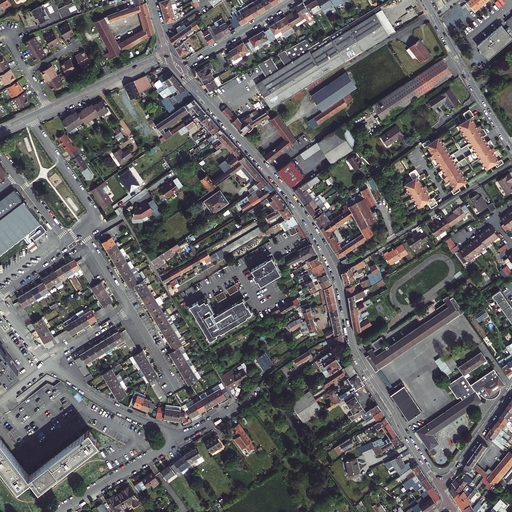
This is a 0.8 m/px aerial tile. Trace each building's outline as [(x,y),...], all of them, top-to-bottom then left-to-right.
[(258,0),(253,4),(260,15),(263,13),(266,11),(261,3),(259,0),(258,0)] [(259,0),(261,3),(266,11),(269,9),(272,7),(267,0),(259,0)] [(314,0),(313,1),(309,3),(314,11),(321,7),(316,0),(314,0)] [(331,5),(334,4),(331,0),(316,0),(321,7),(323,10),(325,9),(331,5)] [(491,0),(471,0),(468,3),(472,8),(476,13),(492,0),(491,0)] [(145,2),(133,6),(131,7),(133,13),(141,11),(142,15),(149,13),(146,1),(145,2)] [(309,23),(314,20),(310,13),(305,5),(303,2),(301,3),(298,5),(305,16),(305,17),(307,19),(307,20),(309,23)] [(344,2),(336,7),(338,11),(346,6),(344,2)] [(178,9),(177,3),(172,5),(162,8),(162,11),(163,14),(174,10),(176,9),(178,9)] [(249,10),(254,18),(257,17),(260,15),(253,4),(253,3),(247,7),(249,10)] [(314,11),(309,3),(305,5),(310,13),(314,11)] [(46,20),(49,19),(47,16),(48,16),(42,5),(31,12),(33,16),(34,15),(36,18),(35,18),(37,21),(39,24),(40,23),(41,23),(46,20)] [(316,81),(347,61),(358,54),(396,30),(381,5),(374,9),(361,17),(347,25),(336,31),(329,36),(325,38),(320,41),(312,46),(307,38),(301,41),(290,47),(281,52),(277,54),(286,67),(280,70),(272,57),(271,57),(260,63),(258,65),(267,79),(256,85),(272,109),(316,81)] [(302,19),(304,22),(307,20),(307,19),(305,17),(305,16),(298,5),(294,7),(298,12),(302,19)] [(329,14),(333,11),(334,9),(331,5),(325,9),(327,13),(329,14)] [(122,17),(128,15),(133,13),(131,7),(130,7),(129,8),(107,16),(110,22),(122,17)] [(180,13),(178,9),(176,9),(174,10),(163,14),(164,16),(165,19),(175,16),(175,15),(178,14),(180,13)] [(254,18),(249,10),(242,14),(247,22),(250,20),(254,18)] [(128,15),(130,21),(132,21),(134,20),(136,19),(142,15),(141,11),(133,13),(128,15)] [(297,27),(304,22),(302,19),(298,12),(296,13),(293,14),(291,16),(290,15),(286,17),(291,26),(292,27),(296,25),(297,27)] [(177,21),(181,18),(180,13),(178,14),(175,15),(175,16),(165,19),(165,22),(166,25),(173,22),(177,21)] [(247,22),(242,14),(236,18),(237,20),(241,26),(244,24),(247,22)] [(476,45),(487,59),(511,39),(511,38),(511,36),(511,15),(511,16),(504,22),(508,26),(504,29),(501,25),(476,45)] [(99,32),(109,26),(107,23),(104,17),(100,19),(89,23),(92,29),(90,30),(92,34),(95,33),(94,31),(98,29),(99,32)] [(117,41),(122,50),(155,32),(153,24),(151,17),(144,19),(146,28),(121,43),(120,40),(117,41)] [(228,27),(229,26),(224,17),(215,22),(216,24),(218,26),(219,25),(225,36),(228,34),(231,32),(228,27)] [(283,34),(285,38),(295,32),(292,27),(291,26),(286,17),(282,19),(276,23),(281,31),(283,33),(283,34)] [(195,22),(191,25),(195,31),(197,29),(198,30),(200,29),(195,22)] [(72,35),(74,34),(68,23),(58,28),(65,40),(70,38),(72,36),(72,35)] [(179,33),(187,27),(184,23),(176,28),(179,33)] [(272,38),(273,40),(283,34),(283,33),(281,31),(276,23),(274,24),(270,27),(271,29),(268,30),(271,37),(272,38)] [(222,37),(225,36),(219,25),(218,26),(216,24),(207,29),(208,31),(211,28),(218,40),(222,37)] [(195,31),(191,25),(177,35),(170,39),(173,44),(176,48),(182,44),(180,40),(195,31)] [(111,29),(109,26),(99,32),(101,36),(111,30),(111,29)] [(217,41),(218,40),(211,28),(208,31),(209,32),(210,34),(215,42),(217,41)] [(207,29),(202,33),(209,45),(212,43),(215,42),(210,34),(209,32),(208,31),(207,29)] [(122,50),(117,41),(116,38),(111,30),(101,36),(109,51),(105,53),(108,58),(122,50)] [(262,44),(265,47),(274,42),(273,40),(272,38),(271,37),(268,30),(265,32),(264,30),(261,32),(257,34),(262,43),(262,44)] [(60,44),(53,32),(44,37),(51,49),(54,47),(56,46),(60,44)] [(209,45),(202,34),(201,32),(197,34),(205,48),(207,46),(209,45)] [(252,50),(254,54),(265,47),(262,44),(262,43),(257,34),(254,36),(249,39),(251,42),(248,44),(252,49),(252,50)] [(35,37),(31,39),(36,49),(40,46),(35,37)] [(421,38),(407,49),(419,66),(433,55),(427,47),(421,38)] [(25,46),(29,53),(36,49),(31,39),(24,43),(25,44),(26,46),(25,46)] [(243,58),(244,60),(254,54),(252,50),(252,49),(248,44),(246,45),(244,42),(241,44),(236,47),(241,56),(242,57),(243,58)] [(189,51),(184,43),(182,44),(176,48),(181,57),(185,54),(189,51)] [(45,53),(40,46),(36,49),(39,56),(45,53)] [(241,56),(236,47),(233,49),(229,51),(230,53),(227,55),(232,62),(241,56)] [(38,61),(40,60),(39,56),(36,49),(29,53),(33,61),(34,60),(36,63),(38,61)] [(90,61),(84,51),(81,52),(78,53),(74,56),(81,67),(90,61)] [(449,65),(443,57),(374,105),(375,108),(384,121),(454,73),(449,65)] [(5,61),(3,58),(0,59),(0,71),(9,66),(7,62),(6,60),(5,61)] [(64,63),(60,65),(64,71),(67,76),(77,70),(70,58),(66,61),(63,62),(64,63)] [(198,72),(206,84),(215,79),(212,73),(214,73),(211,68),(213,66),(210,62),(206,65),(207,67),(198,72)] [(46,81),(57,75),(52,65),(44,70),(44,76),(43,77),(44,79),(46,81)] [(14,73),(11,69),(0,75),(0,77),(5,85),(15,79),(13,76),(15,75),(14,73)] [(156,90),(158,93),(159,92),(177,80),(170,72),(155,83),(155,85),(157,88),(156,90)] [(348,72),(312,96),(323,112),(328,109),(344,98),(359,88),(348,72)] [(151,85),(146,74),(144,75),(142,76),(148,88),(151,85)] [(52,90),(63,84),(57,75),(46,81),(48,85),(50,88),(52,90)] [(132,80),(139,94),(148,88),(142,76),(137,78),(132,80)] [(210,91),(212,89),(219,85),(215,79),(206,84),(208,88),(210,91)] [(139,94),(132,80),(124,84),(127,91),(131,98),(136,96),(139,94)] [(159,92),(163,98),(175,90),(178,93),(179,92),(185,88),(177,80),(159,92)] [(7,88),(12,98),(24,91),(21,86),(20,85),(19,85),(17,82),(7,88)] [(452,87),(428,103),(430,105),(433,103),(435,107),(447,99),(453,107),(455,106),(455,107),(457,106),(456,105),(462,101),(452,87)] [(174,96),(176,99),(181,95),(187,91),(185,88),(179,92),(178,93),(178,94),(174,96)] [(176,99),(179,103),(190,95),(187,91),(181,95),(176,99)] [(25,93),(13,100),(19,109),(30,103),(27,99),(29,99),(28,97),(25,93)] [(164,98),(161,100),(165,106),(166,106),(169,104),(171,102),(167,97),(164,98)] [(170,114),(159,122),(155,125),(162,134),(165,132),(163,128),(165,127),(166,128),(189,112),(188,111),(192,108),(196,112),(202,108),(198,103),(194,98),(187,103),(176,110),(170,114)] [(348,104),(344,98),(328,109),(332,115),(348,104)] [(94,102),(92,103),(100,114),(101,116),(109,111),(101,100),(97,103),(96,101),(94,102)] [(165,106),(170,114),(176,110),(171,102),(169,104),(166,106),(165,106)] [(84,106),(93,119),(100,114),(92,103),(88,106),(87,105),(87,103),(84,106)] [(92,119),(93,119),(84,106),(82,107),(80,108),(82,111),(78,113),(84,121),(85,124),(92,119)] [(319,124),(332,115),(328,109),(323,112),(315,118),(319,124)] [(477,126),(472,117),(475,116),(471,109),(464,113),(468,120),(460,124),(467,136),(457,141),(461,148),(468,144),(470,148),(473,152),(466,156),(471,164),(480,158),(487,169),(496,164),(498,167),(504,163),(502,159),(499,161),(493,151),(496,150),(494,146),(494,145),(491,140),(487,142),(485,139),(483,136),(487,134),(484,128),(482,128),(480,125),(477,126)] [(67,113),(76,126),(84,121),(78,113),(76,111),(72,114),(71,112),(70,111),(67,113)] [(205,111),(199,116),(193,120),(196,123),(198,122),(199,123),(202,121),(201,121),(209,115),(207,113),(205,111)] [(236,118),(230,111),(225,115),(227,117),(229,119),(239,130),(244,127),(260,116),(257,111),(241,122),(237,117),(236,118)] [(239,130),(243,134),(245,132),(248,130),(249,131),(253,127),(269,117),(266,112),(260,116),(244,127),(239,130)] [(66,118),(62,121),(69,131),(76,126),(67,113),(65,115),(64,116),(66,118)] [(202,128),(205,125),(212,119),(210,117),(209,115),(201,121),(202,121),(199,123),(198,123),(202,128)] [(278,129),(284,124),(277,115),(269,120),(270,122),(271,121),(278,129)] [(185,125),(178,130),(181,135),(188,130),(188,129),(192,126),(196,123),(193,120),(185,125)] [(202,128),(205,132),(216,124),(215,122),(213,120),(206,126),(205,125),(202,128)] [(165,132),(162,134),(165,139),(166,138),(178,130),(185,125),(183,123),(170,132),(169,129),(165,132)] [(347,123),(323,139),(325,141),(331,138),(337,150),(346,145),(350,151),(353,149),(352,148),(359,142),(347,123)] [(205,132),(209,136),(220,128),(218,126),(216,124),(205,132)] [(287,128),(284,124),(278,129),(280,133),(287,128)] [(398,125),(381,136),(387,146),(399,138),(400,140),(406,137),(398,125)] [(211,141),(223,132),(222,130),(220,128),(209,136),(211,139),(210,140),(211,141)] [(296,141),(287,128),(280,133),(286,140),(264,157),(269,162),(296,141)] [(125,137),(121,131),(115,135),(119,141),(125,137)] [(211,141),(217,150),(222,147),(222,148),(224,147),(228,148),(234,144),(229,138),(223,132),(211,141)] [(68,155),(80,147),(77,142),(73,145),(64,133),(55,139),(65,153),(66,152),(67,153),(68,155)] [(447,147),(441,137),(432,142),(429,139),(422,143),(425,147),(428,145),(434,153),(430,155),(433,159),(432,160),(435,166),(439,163),(441,166),(443,169),(439,172),(442,177),(444,177),(446,180),(449,179),(455,188),(452,190),(454,194),(461,189),(459,185),(467,181),(460,170),(470,164),(465,157),(459,161),(456,156),(454,152),(460,149),(456,142),(447,147)] [(323,139),(300,155),(304,160),(321,148),(332,164),(350,151),(346,145),(337,150),(331,138),(325,141),(323,139)] [(234,144),(228,148),(232,152),(237,147),(234,144)] [(80,147),(68,155),(71,159),(70,159),(75,166),(84,179),(92,173),(78,154),(83,151),(80,147)] [(219,164),(224,172),(228,169),(240,160),(239,159),(244,155),(240,151),(237,147),(232,152),(235,156),(227,163),(225,160),(219,164)] [(116,151),(113,153),(121,164),(133,155),(129,148),(122,153),(120,149),(116,151)] [(356,153),(348,159),(356,170),(363,165),(356,153)] [(207,174),(219,164),(212,154),(199,162),(198,163),(207,174)] [(228,169),(232,174),(241,168),(251,180),(255,178),(260,173),(252,164),(244,155),(239,159),(240,160),(228,169)] [(304,177),(293,160),(277,171),(290,187),(293,184),(304,177)] [(125,167),(128,171),(134,167),(131,163),(125,167)] [(207,174),(212,181),(224,172),(219,164),(207,174)] [(413,180),(406,184),(420,206),(427,201),(432,208),(438,204),(434,196),(431,198),(426,189),(428,188),(426,184),(423,186),(418,177),(420,175),(416,168),(409,173),(413,180)] [(224,172),(212,181),(216,186),(232,174),(228,169),(224,172)] [(255,178),(258,182),(263,177),(260,173),(255,178)] [(511,181),(511,176),(510,173),(498,180),(506,194),(511,190),(511,182),(511,181)] [(212,181),(207,174),(200,179),(209,191),(216,186),(212,181)] [(305,192),(307,191),(307,190),(320,180),(316,175),(296,189),(293,191),(295,193),(296,194),(303,189),(305,192)] [(183,185),(177,177),(160,188),(167,198),(179,189),(178,188),(183,185)] [(255,190),(259,188),(263,185),(267,182),(266,181),(265,179),(263,177),(258,182),(252,186),(255,190)] [(104,181),(90,190),(100,205),(109,198),(106,194),(109,192),(109,191),(106,186),(107,186),(104,181)] [(263,185),(269,193),(274,190),(271,186),(267,182),(263,185)] [(267,195),(269,193),(263,185),(259,188),(264,197),(267,195)] [(358,190),(360,193),(362,193),(364,198),(370,195),(366,187),(358,190)] [(254,191),(260,199),(263,198),(264,197),(259,188),(255,190),(254,191)] [(0,205),(4,203),(18,192),(16,189),(0,201),(0,205)] [(241,199),(242,199),(247,196),(250,193),(251,193),(248,189),(245,192),(239,196),(241,199)] [(296,194),(298,198),(304,194),(305,195),(309,193),(307,191),(305,192),(303,189),(296,194)] [(300,200),(301,201),(313,193),(312,192),(313,191),(312,190),(309,193),(305,195),(304,194),(298,198),(300,200)] [(218,191),(203,201),(211,213),(226,203),(218,191)] [(256,202),(260,199),(254,191),(251,193),(250,193),(251,195),(248,197),(250,200),(252,205),(256,202)] [(25,201),(18,192),(4,203),(0,205),(0,259),(5,256),(26,240),(31,246),(49,232),(34,213),(36,211),(27,200),(25,201)] [(269,201),(275,210),(278,208),(285,204),(280,198),(276,192),(271,195),(273,198),(269,201)] [(303,204),(312,198),(315,196),(313,193),(301,201),(303,204)] [(376,221),(372,215),(369,206),(374,203),(370,195),(364,198),(362,193),(360,193),(352,197),(355,203),(354,204),(349,206),(353,214),(353,215),(357,222),(360,229),(368,225),(376,221)] [(488,206),(491,210),(495,207),(496,206),(492,201),(487,204),(482,195),(480,196),(478,193),(474,195),(471,198),(479,212),(488,206)] [(305,208),(307,209),(312,206),(311,205),(315,203),(320,198),(318,195),(313,199),(304,206),(305,208)] [(242,205),(250,200),(248,197),(247,196),(242,199),(243,200),(240,202),(242,205)] [(112,203),(109,198),(100,205),(101,207),(103,210),(112,203)] [(320,198),(315,203),(311,205),(312,206),(307,209),(308,211),(310,213),(314,210),(314,209),(322,203),(323,202),(320,198)] [(153,199),(148,202),(153,210),(158,207),(153,199)] [(148,202),(147,200),(141,205),(139,207),(137,207),(137,206),(132,207),(133,214),(132,214),(133,219),(142,217),(147,214),(148,216),(152,214),(151,212),(153,210),(148,202)] [(250,200),(242,205),(241,206),(243,210),(248,207),(252,205),(250,200)] [(266,205),(265,205),(270,213),(275,210),(269,201),(268,201),(265,203),(266,205)] [(323,205),(322,203),(314,209),(314,210),(315,211),(323,205)] [(269,220),(271,219),(281,213),(284,217),(285,219),(286,218),(293,214),(289,209),(285,204),(278,208),(275,210),(270,213),(266,215),(269,220)] [(313,219),(324,211),(328,208),(324,204),(323,205),(315,211),(314,210),(310,213),(311,216),(313,219)] [(330,230),(353,214),(349,206),(348,204),(344,207),(347,211),(340,216),(331,221),(325,225),(320,228),(326,237),(332,233),(330,230)] [(466,204),(462,207),(466,214),(471,211),(466,204)] [(467,216),(466,214),(462,207),(461,206),(456,209),(457,211),(454,212),(451,215),(446,218),(451,226),(467,216)] [(320,228),(325,225),(322,220),(327,217),(326,215),(324,211),(313,219),(317,223),(320,228)] [(296,218),(293,214),(286,218),(291,227),(295,225),(296,224),(299,223),(299,222),(296,218)] [(505,230),(511,225),(511,219),(507,214),(505,215),(501,218),(500,218),(504,223),(501,225),(505,230)] [(325,225),(331,221),(327,217),(322,220),(325,225)] [(431,228),(439,240),(448,234),(445,230),(451,226),(446,218),(445,217),(439,221),(435,223),(436,224),(431,228)] [(291,227),(286,218),(285,219),(281,221),(286,229),(288,228),(290,227),(291,227)] [(301,226),(299,223),(296,224),(300,233),(303,238),(306,236),(304,231),(301,226)] [(294,234),(299,231),(295,225),(291,227),(290,227),(294,234)] [(368,225),(360,229),(362,233),(341,248),(335,252),(337,255),(339,258),(373,235),(368,225)] [(488,228),(485,231),(494,243),(501,238),(491,226),(488,228)] [(430,239),(424,231),(420,234),(418,231),(415,233),(407,239),(414,250),(424,242),(425,244),(429,241),(428,240),(430,239)] [(488,247),(494,243),(485,231),(481,233),(478,236),(478,237),(487,249),(488,248),(488,247)] [(103,245),(105,248),(114,242),(110,236),(107,237),(104,239),(101,242),(103,245)] [(177,242),(181,248),(185,245),(188,243),(184,237),(177,242)] [(333,249),(339,245),(340,243),(336,237),(334,237),(328,241),(333,249)] [(475,239),(472,241),(481,253),(487,249),(478,237),(475,239)] [(469,243),(466,245),(475,258),(481,253),(472,241),(469,243)] [(107,251),(109,254),(118,249),(114,242),(105,248),(107,251)] [(170,247),(173,252),(173,253),(178,250),(181,248),(177,242),(170,247)] [(408,251),(402,242),(395,247),(388,252),(387,250),(383,253),(389,263),(408,251)] [(285,260),(288,265),(301,259),(301,260),(310,255),(316,252),(314,248),(311,243),(310,243),(298,250),(299,252),(287,259),(285,260)] [(509,247),(506,244),(498,249),(501,252),(509,247)] [(475,258),(466,245),(464,247),(458,251),(457,252),(456,252),(466,265),(475,258)] [(118,249),(109,254),(111,258),(112,261),(122,255),(125,253),(121,247),(118,249)] [(161,252),(164,258),(165,260),(170,257),(169,254),(170,254),(173,252),(170,247),(161,252)] [(207,263),(212,260),(210,255),(207,250),(199,255),(202,260),(204,263),(207,261),(207,262),(207,263)] [(151,259),(156,268),(164,264),(161,259),(162,259),(164,258),(161,252),(151,259)] [(114,264),(116,267),(126,261),(122,255),(112,261),(114,264)] [(198,263),(202,260),(199,255),(189,261),(192,266),(198,263)] [(310,268),(311,267),(321,261),(319,258),(317,255),(312,258),(305,261),(306,263),(308,266),(310,268)] [(258,280),(261,285),(277,275),(281,273),(276,265),(277,265),(272,257),(266,260),(252,269),(254,274),(254,275),(253,275),(257,281),(258,280)] [(118,270),(120,274),(133,266),(129,259),(126,261),(116,267),(118,270)] [(71,262),(68,264),(74,273),(76,277),(82,273),(82,272),(80,270),(79,267),(77,265),(75,262),(74,260),(71,262)] [(183,271),(192,266),(189,261),(179,267),(182,272),(183,271)] [(321,261),(311,267),(313,270),(314,272),(323,267),(322,264),(321,261)] [(342,275),(343,278),(347,275),(348,276),(361,268),(358,262),(350,268),(341,273),(342,275)] [(74,273),(68,264),(65,266),(61,268),(67,277),(74,273)] [(383,279),(384,278),(374,264),(370,267),(372,270),(366,273),(371,283),(376,280),(378,282),(383,279)] [(123,277),(125,280),(137,273),(133,266),(120,274),(123,277)] [(511,272),(511,271),(508,266),(503,269),(507,275),(511,272)] [(179,267),(170,272),(173,277),(177,275),(182,272),(179,267)] [(314,273),(316,277),(326,272),(325,270),(323,267),(314,272),(314,273)] [(67,277),(61,268),(58,270),(56,271),(61,281),(67,277)] [(344,281),(345,285),(363,274),(361,268),(348,276),(347,275),(343,278),(344,281)] [(61,281),(56,271),(52,273),(49,275),(55,285),(57,288),(64,284),(61,281)] [(170,272),(161,277),(164,282),(172,278),(173,277),(170,272)] [(315,281),(316,283),(328,277),(326,272),(316,277),(317,279),(315,281)] [(137,273),(125,280),(127,284),(129,288),(131,287),(133,285),(141,280),(137,273)] [(55,285),(49,275),(46,277),(42,279),(44,282),(48,289),(55,285)] [(328,277),(316,283),(317,286),(320,285),(322,287),(331,282),(330,280),(328,277)] [(369,278),(365,280),(368,288),(375,285),(378,282),(376,280),(371,283),(369,278)] [(135,289),(138,292),(147,286),(143,279),(141,280),(133,285),(135,289)] [(365,280),(360,282),(363,290),(368,288),(365,280)] [(92,287),(96,294),(106,288),(104,285),(102,281),(98,284),(92,287)] [(40,284),(37,286),(43,295),(49,291),(48,289),(44,282),(40,284)] [(226,289),(230,295),(238,290),(235,284),(226,289)] [(324,287),(326,295),(327,302),(328,303),(335,301),(334,293),(332,284),(324,287)] [(355,294),(353,285),(349,287),(346,288),(348,296),(355,294)] [(34,288),(30,290),(36,299),(37,301),(44,298),(43,295),(37,286),(34,288)] [(147,286),(138,292),(140,295),(141,299),(151,293),(147,286)] [(96,294),(100,300),(110,295),(108,291),(106,288),(96,294)] [(27,292),(24,294),(30,303),(36,299),(30,290),(27,292)] [(366,296),(363,290),(355,294),(348,296),(349,300),(349,304),(355,303),(359,301),(358,299),(366,296)] [(511,307),(500,290),(493,296),(511,323),(511,307)] [(215,296),(218,302),(227,297),(223,291),(215,296)] [(143,302),(145,305),(155,299),(151,293),(141,299),(143,302)] [(30,303),(24,294),(21,296),(18,298),(19,300),(21,303),(23,306),(24,307),(30,303)] [(105,306),(108,305),(111,303),(114,301),(112,298),(110,295),(100,300),(104,307),(105,306)] [(147,308),(149,311),(159,305),(163,302),(160,296),(155,299),(145,305),(147,308)] [(299,300),(298,297),(290,301),(289,302),(267,315),(269,320),(296,305),(300,302),(299,300)] [(437,309),(439,313),(456,301),(454,298),(450,300),(448,297),(444,300),(446,303),(437,309)] [(374,304),(371,298),(356,307),(350,309),(351,316),(352,323),(359,321),(359,320),(366,315),(369,314),(367,311),(360,315),(359,312),(366,308),(374,304)] [(224,331),(236,324),(240,322),(247,317),(246,317),(252,313),(250,310),(248,306),(247,306),(245,302),(243,299),(239,302),(238,301),(232,305),(228,307),(224,309),(220,312),(217,314),(216,314),(214,311),(208,301),(207,301),(206,302),(205,300),(199,304),(198,302),(198,301),(193,304),(190,306),(193,312),(197,318),(199,322),(207,336),(210,341),(214,338),(217,336),(216,334),(220,332),(220,333),(224,331)] [(337,308),(335,301),(328,303),(328,305),(324,306),(324,307),(324,308),(328,307),(329,309),(325,310),(325,311),(329,310),(337,308)] [(439,313),(446,322),(447,324),(464,312),(456,301),(439,313)] [(311,309),(309,303),(301,306),(302,309),(301,310),(303,316),(304,315),(306,318),(312,316),(311,313),(310,310),(311,309)] [(159,305),(149,311),(151,314),(153,318),(163,312),(159,305)] [(412,332),(385,350),(391,360),(418,341),(446,322),(439,313),(433,305),(417,315),(423,324),(412,332)] [(90,308),(83,312),(91,323),(94,321),(97,319),(94,313),(92,311),(90,308)] [(330,316),(338,314),(337,308),(329,310),(325,311),(327,317),(330,316)] [(155,321),(157,324),(170,316),(166,310),(163,312),(153,318),(155,321)] [(488,316),(484,310),(475,317),(479,322),(488,316)] [(91,323),(83,312),(77,316),(84,327),(87,325),(91,323)] [(368,318),(366,315),(359,320),(359,321),(352,323),(353,328),(354,333),(359,332),(366,328),(383,318),(379,313),(368,318)] [(77,316),(70,320),(78,331),(81,329),(84,327),(77,316)] [(159,327),(161,331),(174,322),(170,316),(157,324),(159,327)] [(35,327),(37,330),(46,324),(42,318),(33,323),(33,324),(35,327)] [(296,324),(299,323),(301,323),(303,322),(303,320),(301,320),(300,318),(295,320),(295,321),(288,326),(290,329),(295,325),(296,324)] [(307,326),(315,324),(313,318),(306,321),(305,321),(306,323),(302,324),(303,326),(301,326),(302,328),(303,327),(307,326)] [(339,318),(331,320),(329,320),(331,327),(334,326),(340,324),(340,321),(339,318)] [(64,324),(67,329),(71,335),(74,333),(78,331),(70,320),(64,324)] [(174,322),(161,331),(163,334),(165,337),(178,329),(174,322)] [(39,333),(41,336),(50,330),(46,324),(37,330),(39,333)] [(317,330),(315,324),(307,326),(308,329),(309,332),(315,330),(317,330)] [(341,327),(340,324),(334,326),(335,327),(332,329),(334,334),(342,331),(341,327)] [(166,340),(168,343),(182,336),(178,329),(165,337),(166,340)] [(327,338),(334,334),(332,329),(324,333),(327,338)] [(43,339),(45,343),(50,340),(53,338),(54,337),(50,330),(41,336),(43,339)] [(115,333),(111,335),(118,347),(119,347),(125,343),(124,341),(122,338),(121,335),(119,332),(118,331),(115,333)] [(334,340),(335,344),(344,340),(343,336),(342,333),(335,336),(322,342),(323,344),(334,340)] [(118,347),(111,335),(108,337),(105,339),(112,351),(118,347)] [(171,347),(173,350),(181,345),(186,342),(182,336),(168,343),(171,347)] [(386,344),(382,337),(373,344),(377,350),(374,352),(372,350),(368,352),(370,355),(366,358),(368,361),(385,350),(382,347),(386,344)] [(112,351),(105,339),(102,341),(98,343),(106,355),(112,351)] [(50,340),(45,343),(46,346),(48,349),(54,346),(50,340)] [(0,370),(7,380),(19,371),(17,368),(19,367),(0,342),(0,370)] [(95,345),(92,347),(98,357),(99,359),(106,355),(98,343),(95,345)] [(170,356),(172,359),(185,352),(181,345),(173,350),(170,352),(168,353),(170,356)] [(98,357),(92,347),(89,349),(86,351),(92,360),(98,357)] [(298,364),(313,355),(310,349),(294,358),(298,364)] [(133,356),(137,362),(146,356),(144,353),(142,350),(139,352),(133,356)] [(385,350),(368,361),(375,372),(392,361),(391,360),(385,350)] [(92,360),(86,351),(83,353),(79,355),(80,356),(82,359),(84,362),(85,364),(92,360)] [(266,352),(266,351),(256,357),(260,363),(264,369),(273,363),(273,361),(266,352)] [(174,362),(176,365),(189,358),(185,352),(172,359),(174,362)] [(330,352),(316,361),(327,378),(334,374),(342,368),(340,366),(341,365),(337,360),(338,359),(336,356),(335,354),(333,354),(332,353),(333,352),(330,352)] [(477,355),(474,358),(479,365),(486,360),(486,359),(481,353),(477,355)] [(133,364),(137,371),(150,362),(148,359),(146,356),(137,362),(135,363),(133,364)] [(178,369),(180,372),(193,364),(189,358),(176,365),(178,369)] [(470,360),(467,363),(472,370),(479,365),(474,358),(470,360)] [(504,358),(498,362),(508,375),(511,373),(511,372),(511,369),(504,358)] [(141,377),(142,376),(154,369),(152,366),(150,362),(137,371),(141,377)] [(342,376),(346,374),(355,367),(353,364),(352,362),(342,368),(334,374),(335,375),(336,374),(337,377),(341,375),(342,376)] [(472,370),(467,363),(463,365),(459,368),(464,374),(464,375),(472,370)] [(183,376),(185,379),(196,372),(197,371),(193,364),(180,372),(183,376)] [(457,364),(450,368),(453,372),(459,368),(457,364)] [(346,374),(348,377),(357,371),(355,367),(346,374)] [(116,375),(112,368),(107,372),(102,375),(104,378),(106,381),(116,375)] [(239,372),(243,369),(243,368),(234,374),(235,377),(237,383),(239,381),(241,380),(240,378),(241,378),(239,372)] [(147,383),(149,382),(155,378),(158,376),(156,372),(154,369),(142,376),(147,383)] [(235,377),(234,374),(231,369),(220,376),(228,388),(237,383),(235,377)] [(248,376),(243,369),(239,372),(241,378),(240,378),(241,380),(248,376)] [(476,392),(480,399),(484,396),(485,397),(487,398),(489,398),(491,398),(493,398),(496,397),(498,395),(499,394),(500,392),(501,390),(501,388),(506,385),(494,369),(471,385),(476,392)] [(351,383),(352,384),(361,378),(359,374),(357,371),(348,377),(345,379),(348,385),(351,383)] [(188,385),(192,383),(199,379),(200,378),(196,372),(185,379),(187,382),(188,385)] [(116,375),(106,381),(108,384),(110,387),(123,379),(119,373),(116,375)] [(324,390),(343,378),(342,376),(341,375),(337,377),(336,374),(335,375),(334,374),(327,378),(320,383),(324,390)] [(463,401),(476,392),(471,385),(464,375),(464,374),(448,385),(458,399),(460,398),(463,401)] [(347,394),(353,391),(357,388),(365,383),(363,380),(361,378),(352,384),(353,386),(345,391),(346,392),(347,394)] [(112,391),(114,394),(124,388),(127,386),(123,379),(110,387),(112,391)] [(230,396),(222,383),(213,388),(221,402),(226,399),(230,396)] [(421,412),(402,383),(389,392),(405,416),(403,418),(406,422),(421,412)] [(128,395),(124,388),(114,394),(116,398),(118,401),(128,395)] [(221,402),(213,388),(206,392),(208,396),(214,405),(218,404),(221,402)] [(333,404),(341,398),(340,396),(334,388),(326,393),(333,404)] [(141,409),(144,397),(145,395),(138,393),(139,392),(135,391),(129,405),(135,407),(141,409)] [(323,411),(310,391),(306,393),(313,405),(319,413),(322,411),(323,411)] [(341,398),(333,404),(327,408),(329,411),(339,405),(340,406),(346,402),(349,406),(345,409),(352,421),(361,415),(366,411),(359,401),(353,391),(347,394),(341,398)] [(479,404),(482,402),(480,399),(476,392),(463,401),(450,409),(429,424),(416,432),(428,450),(432,456),(436,453),(433,448),(439,444),(433,435),(447,425),(479,404)] [(290,420),(313,405),(306,393),(282,409),(290,420)] [(207,409),(202,400),(200,396),(193,399),(196,403),(201,413),(204,411),(207,409)] [(214,405),(208,396),(202,400),(207,409),(211,407),(214,405)] [(152,400),(144,397),(141,409),(146,411),(151,413),(155,403),(152,402),(152,400)] [(190,407),(196,403),(193,399),(184,405),(188,411),(191,409),(190,407)] [(201,413),(196,403),(190,407),(191,409),(188,411),(192,418),(197,415),(201,413)] [(173,420),(174,405),(166,404),(165,407),(159,406),(158,412),(157,417),(167,419),(173,420)] [(361,415),(364,420),(381,409),(379,407),(378,404),(366,411),(361,415)] [(181,406),(174,405),(173,420),(179,421),(183,422),(183,421),(187,421),(188,416),(184,415),(185,412),(181,411),(181,410),(180,409),(181,406)] [(319,413),(313,405),(290,420),(296,428),(299,426),(312,417),(317,414),(319,413)] [(511,411),(507,407),(505,410),(503,413),(511,421),(511,411)] [(381,409),(364,420),(362,421),(364,424),(366,422),(368,426),(385,415),(383,412),(381,409)] [(499,418),(510,428),(511,429),(511,421),(503,413),(501,416),(499,418)] [(369,426),(373,432),(382,427),(389,421),(387,418),(386,416),(374,424),(374,423),(369,426)] [(510,428),(499,418),(498,421),(496,423),(505,431),(511,437),(511,434),(507,430),(510,428)] [(382,427),(384,430),(391,425),(389,421),(382,427)] [(234,424),(231,426),(231,427),(237,435),(234,437),(234,438),(234,439),(235,441),(237,441),(237,442),(238,442),(242,448),(244,446),(248,451),(254,447),(250,442),(251,441),(237,423),(236,422),(234,424)] [(505,431),(496,423),(494,426),(492,428),(501,436),(504,433),(505,431)] [(381,438),(372,442),(375,446),(379,445),(380,447),(390,440),(398,434),(394,429),(391,425),(384,430),(386,434),(388,437),(383,441),(381,438)] [(501,436),(492,428),(490,431),(489,433),(495,439),(504,446),(507,441),(501,436)] [(203,441),(211,452),(223,442),(215,432),(209,436),(203,441)] [(487,436),(493,442),(495,439),(489,433),(487,436)] [(390,440),(394,446),(402,441),(400,438),(398,434),(390,440)] [(0,438),(0,464),(23,494),(35,484),(44,494),(97,453),(103,448),(93,435),(34,481),(0,438)] [(353,445),(348,439),(334,448),(338,455),(347,449),(353,445)] [(495,439),(493,442),(503,449),(505,447),(504,446),(495,439)] [(375,446),(372,442),(368,444),(370,448),(377,458),(385,454),(384,452),(389,449),(394,446),(390,440),(380,447),(379,445),(375,446)] [(480,473),(483,469),(476,464),(488,447),(486,444),(482,442),(472,456),(471,459),(468,463),(474,468),(475,469),(479,473),(480,473)] [(112,451),(118,448),(115,443),(109,446),(112,451)] [(183,455),(196,445),(195,444),(190,446),(191,448),(183,454),(183,455)] [(368,444),(356,448),(359,453),(365,451),(370,448),(368,444)] [(198,449),(196,445),(183,455),(191,465),(197,461),(199,463),(203,460),(200,455),(198,449)] [(356,448),(346,454),(348,458),(351,457),(356,454),(359,453),(356,448)] [(493,484),(495,486),(511,466),(511,452),(510,451),(509,452),(493,472),(489,468),(486,472),(483,469),(480,473),(484,477),(493,484)] [(179,467),(182,471),(186,468),(188,470),(190,469),(193,467),(191,465),(183,455),(175,461),(179,467)] [(400,455),(385,462),(388,467),(394,464),(396,468),(391,471),(391,472),(397,469),(400,475),(408,469),(414,465),(410,462),(406,464),(403,459),(400,455)] [(355,458),(345,461),(348,472),(356,467),(358,467),(355,458)] [(173,462),(180,472),(182,471),(179,467),(175,461),(173,462)] [(181,473),(180,472),(173,462),(167,467),(161,472),(165,479),(175,472),(177,475),(181,473)] [(408,469),(399,476),(402,479),(406,477),(408,480),(422,470),(420,467),(417,463),(414,465),(408,469)] [(468,463),(465,467),(464,469),(470,473),(474,468),(468,463)] [(422,470),(408,480),(403,484),(407,489),(412,486),(426,476),(424,473),(422,470)] [(137,482),(133,485),(139,493),(151,485),(153,487),(160,482),(153,472),(145,478),(138,483),(137,482)] [(455,498),(459,493),(466,484),(467,483),(469,484),(473,480),(465,474),(459,482),(455,479),(449,488),(450,490),(452,494),(455,498)] [(423,490),(424,491),(432,486),(429,481),(426,476),(412,486),(416,491),(418,490),(422,487),(423,490)] [(474,490),(469,496),(467,497),(464,499),(463,499),(458,502),(461,506),(464,511),(467,511),(473,508),(471,505),(473,504),(472,502),(473,502),(478,496),(476,494),(478,492),(476,491),(484,482),(488,485),(486,487),(489,489),(493,484),(484,477),(481,481),(474,490)] [(469,496),(474,490),(466,484),(459,493),(455,498),(457,500),(458,502),(463,499),(464,499),(467,497),(469,496)] [(428,494),(431,498),(435,504),(439,501),(440,497),(436,492),(432,486),(424,491),(423,490),(422,487),(418,490),(423,497),(428,494)] [(121,493),(117,495),(125,508),(131,504),(133,507),(139,504),(134,496),(133,497),(127,488),(124,490),(120,492),(121,493)] [(117,511),(125,508),(117,495),(113,498),(111,499),(111,497),(108,499),(105,501),(112,511),(117,511)] [(431,498),(420,505),(424,511),(430,508),(435,504),(431,498)] [(409,503),(412,507),(415,511),(423,511),(424,511),(420,505),(415,499),(409,503)] [(498,511),(497,510),(501,506),(504,509),(508,505),(501,499),(488,511),(498,511)] [(476,511),(482,506),(480,504),(482,502),(480,500),(473,508),(467,511),(476,511)] [(483,511),(484,510),(489,505),(486,503),(488,501),(486,500),(482,506),(476,511),(483,511)] [(99,511),(101,511),(105,509),(101,503),(96,507),(99,511)]
